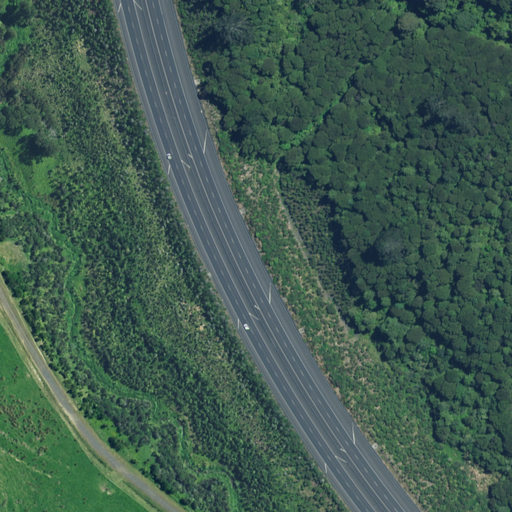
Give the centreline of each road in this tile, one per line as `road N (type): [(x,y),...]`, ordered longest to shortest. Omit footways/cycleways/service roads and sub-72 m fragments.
road 1 (motorway): [(152,0),(196,151),(262,298),(305,378),(397,511)]
road 2 (motorway): [(370,511),(259,346),(218,265),(170,149),(128,0)]
